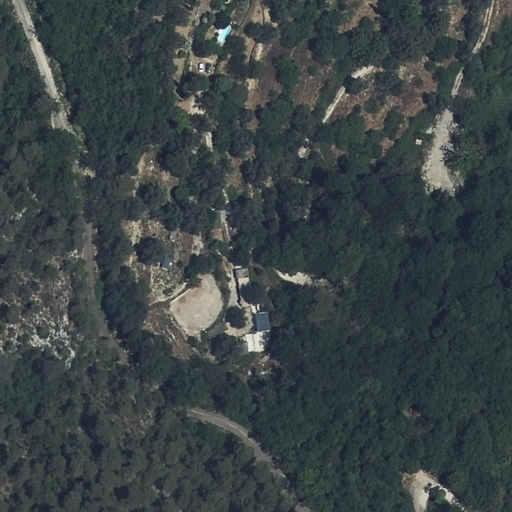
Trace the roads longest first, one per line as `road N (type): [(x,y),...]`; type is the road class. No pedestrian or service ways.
road 1 (track): [(308,511),(248,433),(131,370),(102,319),(79,166),(19,0)]
road 2 (unknown): [(452,0),(365,70),(325,115),(295,164),(289,238),(269,244)]
